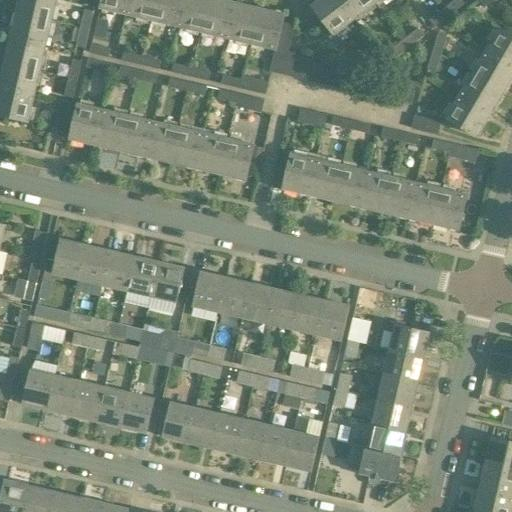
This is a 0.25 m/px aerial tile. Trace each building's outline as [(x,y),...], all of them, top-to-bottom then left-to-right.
[(18,0),(16,13),(51,21),(55,0),(18,0)] [(127,14),(130,0),(101,0),(100,8),(127,14)] [(130,0),(127,14),(154,21),(158,0),(130,0)] [(158,0),(154,21),(180,27),(186,0),(158,0)] [(186,0),(180,27),(207,33),(214,0),(186,0)] [(221,0),(214,0),(207,33),(233,39),(241,5),(221,0)] [(353,18),(339,0),(318,0),(311,6),(332,34),(353,18)] [(339,0),(353,18),(373,3),(371,0),(339,0)] [(463,4),(460,0),(453,0),(442,9),(448,16),(463,4)] [(241,5),(233,39),(260,46),(268,11),(241,5)] [(89,30),(93,12),(84,9),(79,27),(89,30)] [(428,20),(434,27),(448,16),(442,9),(428,20)] [(260,46),(274,49),(281,22),(283,14),(268,11),(260,46)] [(10,37),(45,46),(51,21),(16,13),(10,37)] [(97,19),(95,30),(106,33),(109,22),(97,19)] [(287,52),(293,25),(281,22),(274,49),(287,52)] [(75,46),(84,48),(89,30),(79,27),(75,46)] [(422,36),(423,36),(417,28),(402,40),(408,47),(415,42),(419,47),(426,41),(422,36)] [(484,51),(511,67),(511,37),(498,29),(484,51)] [(446,35),(437,33),(432,51),(441,54),(446,35)] [(4,62),(39,70),(45,46),(10,37),(4,62)] [(387,51),(393,59),(408,47),(402,40),(387,51)] [(108,57),(110,48),(91,44),(89,53),(108,57)] [(281,74),(287,52),(274,49),(269,71),(281,74)] [(426,69),(435,72),(441,54),(432,51),(426,69)] [(471,73),(502,91),(511,74),(511,67),(484,51),(471,73)] [(123,52),(121,60),(143,65),(145,57),(123,52)] [(287,52),(281,74),(292,77),(298,54),(287,52)] [(298,54),(292,77),(304,80),(309,57),(298,54)] [(158,69),(160,60),(145,57),(143,65),(158,69)] [(309,57),(304,80),(316,83),(321,60),(309,57)] [(104,72),(106,62),(88,58),(86,67),(104,72)] [(81,61),(72,59),(68,77),(77,79),(81,61)] [(321,60),(316,83),(328,85),(333,63),(321,60)] [(0,80),(0,87),(33,95),(39,70),(4,62),(0,80)] [(171,72),(180,74),(196,78),(198,69),(173,63),(171,72)] [(333,63),(328,85),(339,88),(345,66),(333,63)] [(119,66),(117,75),(136,79),(138,70),(119,66)] [(345,66),(339,88),(351,91),(356,68),(345,66)] [(356,68),(351,91),(363,94),(368,71),(356,68)] [(207,80),(209,72),(198,69),(196,78),(207,80)] [(154,83),(156,74),(138,70),(136,79),(154,83)] [(368,71),(363,94),(374,96),(380,74),(368,71)] [(458,95),(489,113),(502,91),(471,73),(458,95)] [(380,74),(374,96),(386,99),(391,77),(380,74)] [(240,79),(223,75),(221,84),(249,90),(252,78),(241,75),(240,79)] [(63,95),(73,97),(77,79),(68,77),(63,95)] [(169,77),(167,87),(186,91),(188,82),(169,77)] [(391,77),(386,99),(398,102),(403,79),(391,77)] [(265,94),(268,82),(252,78),(249,90),(265,94)] [(403,79),(398,102),(410,105),(416,82),(403,79)] [(204,96),(206,86),(188,82),(186,91),(204,96)] [(33,95),(0,87),(0,114),(27,121),(33,95)] [(217,99),(235,103),(234,107),(237,93),(219,89),(217,99)] [(260,113),(263,99),(237,93),(234,107),(260,113)] [(489,113),(458,95),(445,118),(476,136),(489,113)] [(52,127),(65,130),(71,104),(59,101),(52,127)] [(95,144),(103,109),(78,103),(69,138),(95,144)] [(120,150),(128,115),(103,109),(95,144),(120,150)] [(326,115),(300,109),(297,122),(323,128),(326,115)] [(144,155),(153,121),(128,115),(120,150),(144,155)] [(333,116),(330,125),(349,130),(351,120),(333,116)] [(410,129),(437,135),(440,122),(414,116),(410,129)] [(367,134),(369,125),(351,120),(349,130),(367,134)] [(169,161),(177,126),(153,121),(144,155),(169,161)] [(194,167),(202,132),(177,126),(169,161),(194,167)] [(382,128),(380,137),(399,141),(401,132),(382,128)] [(219,173),(227,138),(202,132),(194,167),(219,173)] [(417,145),(419,136),(401,132),(399,141),(417,145)] [(227,138),(219,173),(244,179),(252,144),(227,138)] [(433,139),(430,149),(448,153),(451,144),(433,139)] [(477,150),(451,144),(448,153),(449,153),(448,156),(474,162),(477,150)] [(307,194),(315,159),(290,153),(281,188),(307,194)] [(332,200),(340,165),(315,159),(307,194),(332,200)] [(357,206),(365,171),(340,165),(332,200),(357,206)] [(382,212),(390,177),(365,171),(357,206),(382,212)] [(407,218),(415,183),(390,177),(382,212),(407,218)] [(432,224),(440,189),(415,183),(407,218),(432,224)] [(440,189),(432,224),(457,230),(466,195),(440,189)] [(41,259),(47,233),(35,230),(29,256),(41,259)] [(77,279),(85,245),(59,239),(51,273),(77,279)] [(85,245),(77,279),(101,285),(109,251),(85,245)] [(109,251),(101,285),(126,290),(134,256),(109,251)] [(134,256),(126,290),(151,296),(158,262),(134,256)] [(158,262),(151,296),(176,302),(184,268),(158,262)] [(40,265),(31,263),(27,280),(36,282),(40,265)] [(217,312),(225,277),(200,271),(192,306),(217,312)] [(50,298),(53,277),(41,276),(38,296),(50,298)] [(225,277),(217,312),(242,317),(250,283),(225,277)] [(23,300),(32,302),(36,282),(27,280),(23,300)] [(250,283),(242,317),(266,323),(274,289),(250,283)] [(274,289),(266,323),(291,329),(299,294),(274,289)] [(299,294),(291,329),(315,335),(323,300),(299,294)] [(323,300),(315,335),(341,341),(349,306),(323,300)] [(37,305),(34,317),(66,324),(69,313),(37,305)] [(30,312),(20,310),(16,327),(26,329),(30,312)] [(91,330),(94,318),(69,313),(66,324),(91,330)] [(116,336),(118,324),(94,318),(91,330),(116,336)] [(365,344),(370,322),(353,318),(348,340),(359,342),(359,343),(365,344)] [(33,322),(27,349),(38,351),(42,338),(62,342),(65,330),(33,322)] [(140,342),(143,330),(118,324),(116,336),(140,341),(140,342)] [(144,324),(143,330),(140,342),(140,341),(139,345),(171,352),(173,352),(176,338),(178,332),(144,324)] [(388,349),(422,357),(428,332),(394,324),(388,349)] [(21,348),(24,336),(26,329),(16,327),(12,346),(21,348)] [(74,332),(71,344),(87,348),(90,336),(74,332)] [(103,352),(106,339),(90,336),(87,348),(103,352)] [(191,357),(191,353),(206,357),(209,345),(176,338),(173,352),(191,357)] [(344,357),(355,359),(359,343),(359,342),(348,340),(344,357)] [(138,347),(115,341),(112,354),(136,360),(139,347),(138,347)] [(162,366),(164,360),(169,361),(171,352),(139,345),(138,347),(139,347),(136,360),(162,366)] [(223,361),(226,349),(209,345),(206,357),(223,361)] [(422,357),(388,349),(382,374),(416,382),(422,357)] [(242,353),(239,365),(255,368),(258,357),(242,353)] [(291,365),(289,376),(305,380),(307,368),(303,367),(305,357),(291,354),(288,364),(291,365)] [(6,374),(15,376),(19,358),(10,355),(6,374)] [(272,372),(274,361),(258,357),(255,368),(272,372)] [(189,360),(186,372),(202,375),(205,363),(189,360)] [(218,379),(221,367),(205,363),(202,375),(218,379)] [(321,384),(324,372),(307,368),(305,380),(321,384)] [(47,410),(55,375),(29,369),(21,404),(47,410)] [(238,371),(235,383),(251,387),(254,375),(238,371)] [(15,376),(6,374),(1,373),(0,378),(0,400),(8,403),(15,376)] [(351,376),(340,373),(336,389),(348,391),(351,376)] [(416,382),(382,374),(377,398),(411,406),(416,382)] [(71,416),(79,381),(55,375),(47,410),(71,416)] [(276,393),(279,380),(254,375),(251,387),(276,393)] [(300,398),(303,386),(279,380),(276,393),(300,398)] [(96,421),(104,387),(79,381),(71,416),(96,421)] [(317,402),(319,390),(303,386),(300,398),(317,402)] [(120,427),(128,393),(104,387),(96,421),(120,427)] [(332,405),(344,408),(348,391),(336,389),(332,405)] [(128,393),(120,427),(146,433),(154,399),(128,393)] [(411,406),(377,398),(371,423),(405,431),(411,406)] [(186,443),(194,408),(169,402),(161,437),(186,443)] [(211,448),(219,414),(194,408),(186,443),(211,448)] [(511,412),(504,411),(501,422),(511,424),(511,412)] [(235,454),(243,420),(219,414),(211,448),(235,454)] [(292,431),(284,466),(310,472),(318,437),(305,434),(308,419),(296,416),(293,431),(292,431)] [(260,460),(268,425),(243,420),(235,454),(260,460)] [(340,425),(328,423),(324,438),(336,440),(340,425)] [(405,431),(371,423),(365,447),(400,455),(405,431)] [(284,466),(292,431),(268,425),(260,460),(284,466)] [(511,441),(492,437),(486,463),(511,468),(511,441)] [(320,455),(332,457),(336,440),(324,438),(320,455)] [(400,455),(365,447),(365,448),(350,444),(346,462),(347,463),(347,462),(355,470),(359,471),(358,473),(368,476),(367,481),(379,484),(381,478),(395,482),(401,456),(399,456),(400,455)] [(511,468),(486,463),(480,488),(511,495),(511,468)] [(0,511),(22,511),(29,485),(3,479),(0,492),(0,511)] [(29,485),(22,511),(48,511),(53,491),(29,485)] [(511,511),(511,509),(511,495),(480,488),(474,511),(511,511)] [(53,491),(48,511),(74,511),(78,497),(53,491)] [(78,497),(74,511),(100,511),(102,503),(78,497)] [(102,503),(100,511),(127,511),(128,509),(102,503)]
